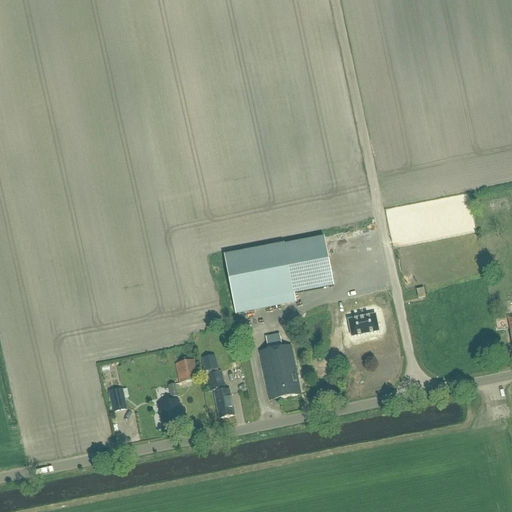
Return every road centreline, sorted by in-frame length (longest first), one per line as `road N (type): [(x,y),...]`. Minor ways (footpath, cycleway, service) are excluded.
road 1 (unclassified): [(0,479),(418,394)]
road 2 (unclassified): [(418,394),(334,0)]
